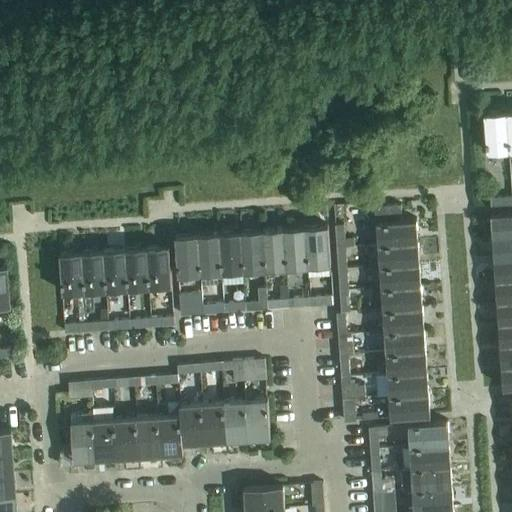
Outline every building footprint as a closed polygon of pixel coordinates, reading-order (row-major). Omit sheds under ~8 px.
[(484,110),(487,150),(509,148),(506,108),(484,110)] [(495,195),(496,204),(511,202),(511,196),(511,193),(510,194),(495,195)] [(402,217),(401,201),(374,203),(375,220),(377,220),(379,241),(417,238),(415,217),(417,217),(417,216),(402,217)] [(511,232),(511,209),(491,211),(491,212),(493,234),(511,232)] [(309,273),(331,272),(328,222),(326,222),(326,223),(305,225),(308,263),(309,273)] [(287,265),(308,263),(305,225),(284,226),(287,265)] [(265,266),(287,265),(284,226),(262,228),(265,266)] [(345,235),(344,226),(335,227),(336,244),(355,243),(354,235),(345,235)] [(243,268),(265,266),(262,228),(240,229),(243,268)] [(222,269),(243,268),(240,229),(219,231),(222,269)] [(200,271),(222,269),(219,231),(197,232),(200,271)] [(200,271),(197,232),(177,234),(176,233),(175,233),(178,273),(200,271)] [(494,255),(511,253),(511,232),(493,234),(494,255)] [(380,263),(418,260),(417,238),(379,241),(380,263)] [(150,284),(152,284),(172,283),(169,243),(147,244),(150,284)] [(128,286),(150,284),(147,244),(125,246),(128,286)] [(106,287),(128,286),(125,246),(103,247),(106,287)] [(84,288),(106,287),(103,247),(81,249),(84,288)] [(62,290),(82,289),(84,288),(81,249),(59,250),(62,290)] [(337,249),(338,266),(347,265),(346,249),(337,249)] [(496,277),(511,275),(511,253),(494,255),(496,277)] [(381,284),(420,282),(418,260),(380,263),(381,284)] [(348,287),(347,270),(338,271),(339,287),(348,287)] [(498,298),(511,297),(511,275),(496,277),(498,298)] [(383,307),(421,304),(420,282),(381,284),(383,307)] [(251,298),(251,307),(268,306),(266,284),(258,285),(259,297),(251,298)] [(180,312),(203,310),(203,301),(204,301),(203,289),(179,291),(180,312)] [(315,293),(316,302),(333,301),(333,292),(315,293)] [(349,292),(340,292),(341,310),(346,309),(350,309),(349,292)] [(310,294),(294,295),(295,304),(311,302),(310,294)] [(289,295),(273,296),(273,305),(290,304),(289,295)] [(499,320),(511,318),(511,297),(498,298),(499,320)] [(230,308),(246,307),(246,298),(229,299),(230,308)] [(208,301),(208,310),(225,309),(224,300),(208,301)] [(384,328),(423,326),(421,304),(383,307),(384,328)] [(91,319),(92,328),(109,327),(107,306),(101,307),(102,318),(91,319)] [(157,314),(158,323),(174,322),(174,313),(157,314)] [(135,316),(136,325),(153,324),(152,314),(135,316)] [(346,314),(337,315),(338,331),(347,331),(346,314)] [(113,317),(114,326),(131,325),(130,316),(113,317)] [(501,341),(511,340),(511,318),(499,320),(501,341)] [(70,320),(70,329),(87,328),(86,319),(84,319),(70,320)] [(386,350),(424,347),(423,326),(384,328),(386,350)] [(353,336),(338,337),(339,353),(349,353),(348,352),(354,351),(353,336)] [(502,363),(511,361),(511,340),(501,341),(502,363)] [(0,354),(12,354),(11,345),(0,345),(0,354)] [(387,372),(426,369),(424,347),(386,350),(387,372)] [(245,377),(267,376),(266,355),(244,356),(245,377)] [(245,377),(244,356),(223,358),(223,367),(234,367),(234,378),(245,377)] [(218,368),(217,358),(199,360),(200,369),(218,368)] [(341,375),(350,374),(349,358),(340,358),(341,375)] [(178,361),(178,370),(195,369),(194,360),(178,361)] [(503,385),(511,384),(511,361),(502,363),(504,384),(503,384),(503,385)] [(389,393),(427,390),(426,369),(387,372),(389,393)] [(157,382),(174,380),(173,371),(156,372),(157,382)] [(151,373),(135,374),(135,383),(152,382),(151,373)] [(112,376),(113,385),(130,383),(129,374),(112,376)] [(364,394),(363,382),(354,383),(354,378),(350,378),(350,374),(341,375),(342,396),(351,395),(355,395),(364,394)] [(107,376),(92,377),(92,386),(108,385),(107,376)] [(70,395),(93,393),(92,386),(92,377),(68,379),(69,388),(70,395)] [(429,411),(427,390),(389,393),(390,416),(430,413),(430,411),(429,411)] [(249,436),(271,434),(268,395),(247,396),(249,436)] [(352,403),(351,395),(342,396),(344,419),(356,418),(355,403),(352,403)] [(228,437),(249,436),(247,396),(225,398),(228,437)] [(205,439),(228,437),(225,398),(202,399),(205,439)] [(205,439),(202,399),(180,401),(180,410),(181,410),(183,440),(205,439)] [(363,418),(367,417),(378,416),(378,409),(363,410),(363,418)] [(74,458),(97,456),(94,416),(94,410),(72,411),(72,418),(71,418),(74,458)] [(162,452),(183,450),(183,440),(181,410),(180,410),(159,412),(162,452)] [(140,453),(162,452),(159,412),(137,413),(140,453)] [(118,455),(140,453),(137,413),(115,415),(118,455)] [(97,456),(118,455),(115,415),(94,416),(97,456)] [(410,443),(449,440),(448,418),(408,421),(410,443)] [(370,445),(379,445),(378,435),(387,434),(386,422),(368,423),(370,445)] [(0,426),(0,448),(10,448),(9,426),(0,426)] [(411,465),(451,462),(449,440),(410,443),(411,465)] [(0,470),(12,470),(10,448),(0,448),(0,470)] [(370,451),(371,468),(380,467),(379,450),(370,451)] [(413,487),(452,484),(451,462),(411,465),(413,487)] [(381,476),(380,467),(371,468),(373,490),(382,489),(382,488),(396,488),(395,475),(381,476)] [(0,493),(13,492),(12,470),(0,470),(0,493)] [(325,500),(323,479),(311,480),(312,497),(316,497),(316,500),(325,500)] [(245,506),(285,503),(284,481),(243,484),(245,506)] [(414,508),(454,506),(452,484),(413,487),(414,508)] [(0,511),(14,511),(13,492),(0,493),(0,511)] [(382,494),(373,495),(374,511),(383,511),(382,494)] [(325,511),(325,500),(316,500),(316,511),(325,511)] [(245,511),(285,511),(285,503),(245,506),(245,511)]
